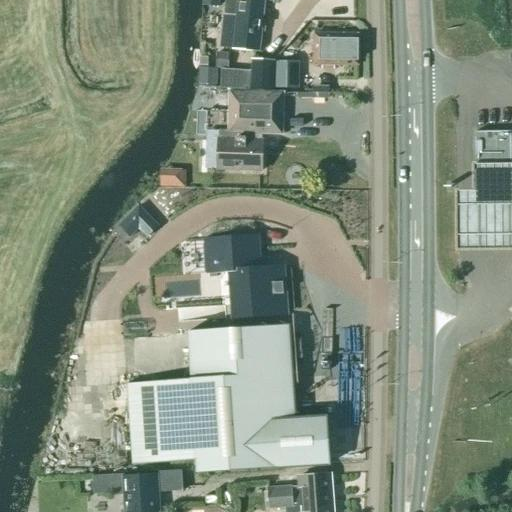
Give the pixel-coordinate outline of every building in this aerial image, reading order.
[(222,14),(219,48),(260,52),(264,0),(225,0),(224,15),(222,14)] [(313,65),(357,66),(357,35),(314,34),(313,65)] [(229,54),(217,53),(216,68),(228,68),(229,54)] [(274,62),(252,60),(251,71),(222,69),(220,88),(272,92),(274,62)] [(275,62),(275,88),(298,88),(299,63),(275,62)] [(209,74),(200,74),(200,86),(213,86),(216,86),(216,74),(209,74)] [(229,111),(228,132),(207,131),(205,169),(261,171),(262,140),(261,140),(261,134),(282,135),(283,113),(229,111)] [(511,168),(511,132),(475,132),(475,155),(475,168),(507,167),(507,168),(511,168)] [(473,182),(455,183),(456,244),(511,243),(511,155),(473,156),(473,182)] [(150,217),(138,206),(118,226),(130,237),(138,229),(147,238),(159,226),(150,217)] [(294,421),(287,308),(282,309),(282,300),(284,300),(281,267),(261,268),(258,235),(204,239),(205,255),(214,254),(215,274),(231,273),(234,313),(187,316),(191,380),(126,384),(131,464),(196,460),(197,474),(330,464),(328,419),(294,421)] [(183,491),(181,471),(158,472),(159,492),(183,491)] [(300,511),(333,511),(331,475),(298,477),(298,487),(291,488),(291,487),(267,490),(270,510),(293,508),(293,507),(300,506),(300,511)] [(127,511),(157,511),(155,476),(125,478),(127,511)]
